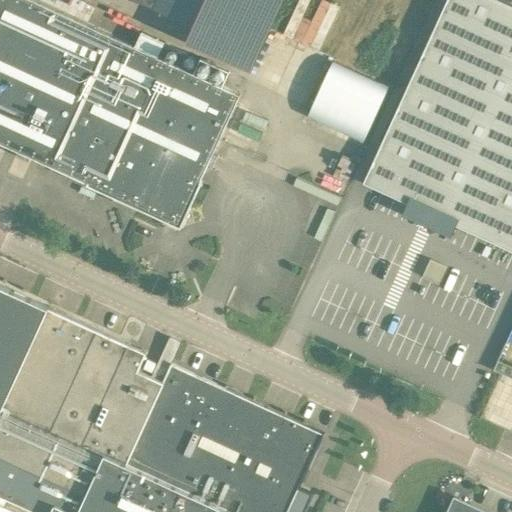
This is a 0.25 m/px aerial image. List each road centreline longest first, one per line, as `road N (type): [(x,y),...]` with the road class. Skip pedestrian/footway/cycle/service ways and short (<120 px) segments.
road 1 (unclassified): [(401,424),(0,239)]
road 2 (unclassified): [(511,475),(401,424)]
